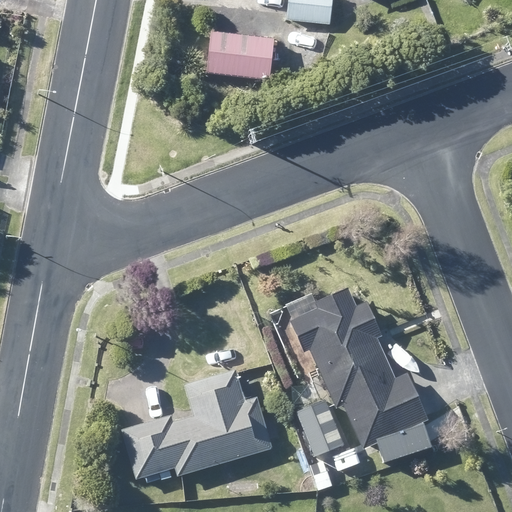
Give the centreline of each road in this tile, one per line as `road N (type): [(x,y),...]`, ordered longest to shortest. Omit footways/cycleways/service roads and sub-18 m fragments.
road 1 (residential): [(44,266),(421,137)]
road 2 (tertiary): [(44,266),(97,0)]
road 3 (residential): [(511,361),(421,137)]
road 4 (tertiary): [(14,433),(44,266)]
